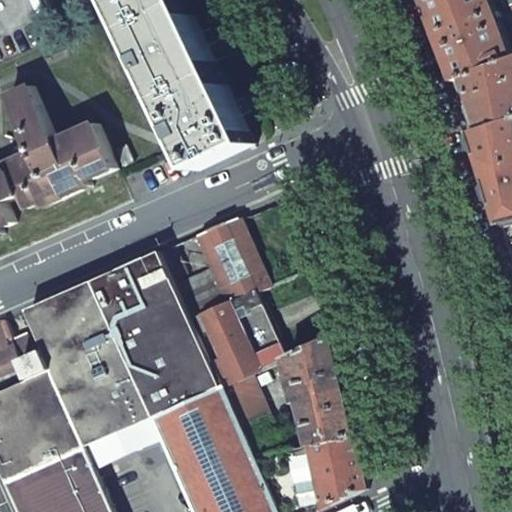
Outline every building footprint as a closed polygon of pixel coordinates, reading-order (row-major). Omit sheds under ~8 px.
[(122,0),(203,170),(259,144),(241,107),(208,37),(190,0),(122,0)] [(511,44),(502,18),(495,0),(428,0),(426,1),(456,81),(511,59),(511,44)] [(511,59),(456,81),(474,134),(511,121),(511,59)] [(0,237),(7,234),(5,229),(18,223),(10,203),(23,197),(29,209),(43,203),(45,208),(95,186),(93,181),(120,169),(118,164),(101,124),(61,142),(36,87),(12,97),(27,133),(21,149),(17,148),(12,163),(9,164),(12,172),(0,177),(0,237)] [(511,121),(474,134),(502,224),(511,221),(511,121)] [(118,150),(125,167),(135,163),(127,145),(118,150)] [(273,287),(243,218),(201,236),(216,270),(181,286),(195,320),(234,304),(262,292),(273,287)] [(188,272),(177,247),(165,252),(176,277),(188,272)] [(157,420),(227,389),(195,320),(181,286),(176,277),(165,252),(63,297),(31,311),(50,351),(40,355),(29,334),(15,340),(35,382),(34,383),(0,397),(0,454),(25,511),(119,511),(90,447),(99,443),(157,418),(157,420)] [(292,358),(262,292),(234,304),(265,371),(291,358),(292,358)] [(265,371),(234,304),(195,320),(227,389),(254,376),(265,371)] [(25,314),(6,322),(14,340),(15,340),(29,334),(32,333),(25,314)] [(0,397),(34,383),(35,382),(15,340),(14,340),(6,322),(0,324),(0,397)] [(360,436),(337,338),(292,358),(291,358),(301,403),(306,402),(315,445),(360,436)] [(286,451),(254,376),(227,389),(258,456),(286,451)] [(258,456),(227,389),(157,420),(199,511),(282,511),(279,504),(270,482),(258,456)] [(370,489),(360,436),(315,445),(286,451),(258,456),(270,482),(297,478),(303,466),(301,456),(317,453),(328,508),(370,489)] [(319,511),(313,488),(279,504),(282,511),(319,511)]
